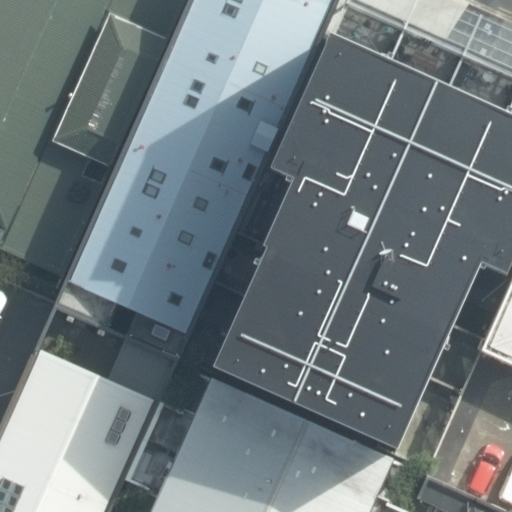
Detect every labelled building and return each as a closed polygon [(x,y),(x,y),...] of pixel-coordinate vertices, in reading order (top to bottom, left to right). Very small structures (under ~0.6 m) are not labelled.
[(0,0),(0,247),(64,276),(184,0),(0,0)] [(335,0),(184,0),(64,276),(58,292),(54,299),(177,357),(178,355),(258,174),(335,0)] [(511,277),(511,63),(366,0),(335,0),(258,174),(279,186),(200,365),(210,370),(393,452),(475,265),(510,282),(511,277)] [(511,277),(510,282),(481,348),(511,361),(511,277)] [(108,511),(124,476),(160,396),(177,357),(54,299),(58,292),(45,286),(41,294),(0,386),(0,511),(108,511)] [(393,452),(210,370),(192,411),(160,396),(124,476),(156,490),(146,511),(408,511),(410,508),(392,500),(408,464),(391,457),(393,452)] [(511,511),(511,509),(427,471),(417,495),(454,511),(511,511)]
